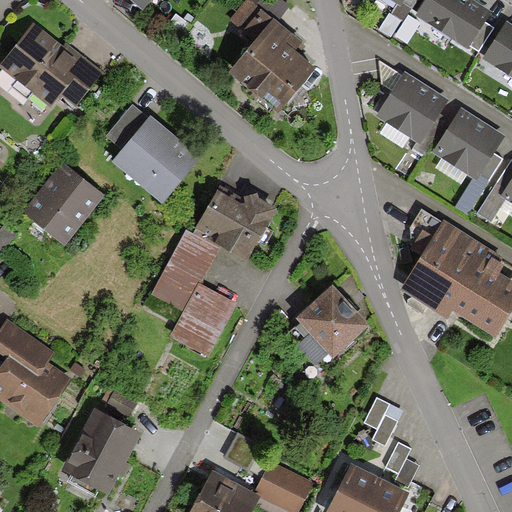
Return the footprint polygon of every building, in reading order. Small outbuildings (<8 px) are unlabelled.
[(133,0),(144,8),(150,0),(133,0)] [(274,16),(252,0),(244,0),(229,19),(255,40),(274,16)] [(489,11),(470,0),(426,0),(416,17),(466,48),(481,23),(489,11)] [(415,21),(407,15),(398,29),(407,34),(415,21)] [(274,16),(255,40),(232,69),(279,105),(312,64),(293,48),(301,37),(274,16)] [(491,29),(481,23),(466,48),(476,54),(491,29)] [(511,27),(505,23),(483,57),(511,74),(511,27)] [(72,104),(99,70),(82,57),(77,63),(30,25),(0,62),(0,66),(50,107),(61,95),(72,104)] [(443,97),(402,72),(376,116),(417,140),(433,113),(443,97)] [(147,122),(132,109),(105,141),(121,154),(147,122)] [(500,135),(459,111),(432,155),(473,180),(489,153),(500,135)] [(445,121),(433,113),(417,140),(411,150),(423,157),(445,121)] [(149,119),(147,122),(121,154),(113,163),(162,203),(198,159),(149,119)] [(500,160),(489,153),(473,180),(484,187),(500,160)] [(504,197),(511,183),(511,160),(509,159),(476,214),(489,222),(504,197)] [(101,199),(61,169),(24,217),(64,247),(101,199)] [(248,258),(275,205),(246,190),(240,202),(215,189),(193,230),(218,243),(248,258)] [(0,253),(14,234),(2,226),(0,228),(0,253)] [(218,243),(193,230),(186,227),(146,304),(178,321),(198,282),(218,243)] [(444,227),(402,293),(446,320),(453,310),(495,336),(511,308),(511,285),(496,276),(501,268),(487,259),(490,255),(444,227)] [(234,300),(198,282),(178,321),(172,335),(207,353),(234,300)] [(367,328),(331,288),(296,320),(302,326),(288,339),(314,368),(327,356),(331,360),(367,328)] [(53,351),(4,319),(0,325),(0,399),(37,424),(66,380),(44,365),(53,351)] [(135,403),(115,392),(106,408),(126,419),(135,403)] [(387,404),(375,398),(363,423),(375,429),(382,414),(387,404)] [(139,437),(94,413),(62,472),(107,496),(139,437)] [(395,420),(382,414),(375,429),(370,440),(383,446),(395,420)] [(258,446),(236,435),(225,457),(246,468),(258,446)] [(409,447),(397,441),(384,466),(397,472),(404,457),(409,447)] [(417,463),(404,457),(397,472),(392,483),(405,489),(417,463)] [(258,497),(254,505),(267,511),(298,511),(312,486),(268,463),(252,494),(258,497)] [(364,511),(378,483),(349,469),(328,511),(364,511)] [(252,494),(212,474),(192,511),(250,511),(254,505),(258,497),(252,494)] [(378,483),(364,511),(398,511),(406,496),(378,483)]
